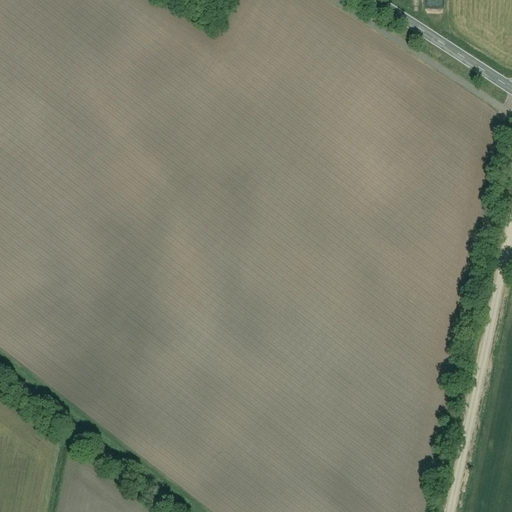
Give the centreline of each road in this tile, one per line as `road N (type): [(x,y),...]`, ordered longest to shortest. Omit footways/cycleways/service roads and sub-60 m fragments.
road 1 (unclassified): [(511,225),(450,511)]
road 2 (tertiary): [(375,0),(511,89)]
